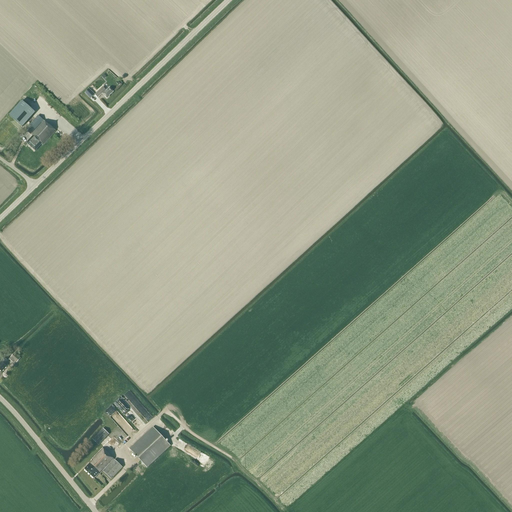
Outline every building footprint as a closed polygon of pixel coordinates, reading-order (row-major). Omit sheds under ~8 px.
[(98,98),(102,94),(107,99),(110,96),(109,95),(113,92),(110,88),(106,91),(103,87),(95,95),(98,98)] [(93,93),(89,89),(84,93),(89,97),(93,93)] [(22,101),(9,116),(22,127),(35,113),(22,101)] [(32,136),(26,143),(35,151),(41,144),(43,146),(55,131),(38,116),(29,125),(30,125),(32,128),(35,130),(41,123),(31,135),(32,136)] [(20,358),(14,353),(10,358),(16,363),(20,358)] [(116,405),(128,416),(132,411),(121,400),(116,405)] [(111,417),(118,412),(114,406),(107,412),(111,417)] [(129,449),(147,468),(171,446),(153,427),(129,449)] [(93,439),(99,445),(109,435),(103,429),(93,439)] [(94,479),(98,474),(99,475),(103,472),(111,479),(123,467),(103,449),(84,469),(94,479)] [(193,460),(201,462),(203,455),(196,453),(193,460)]
